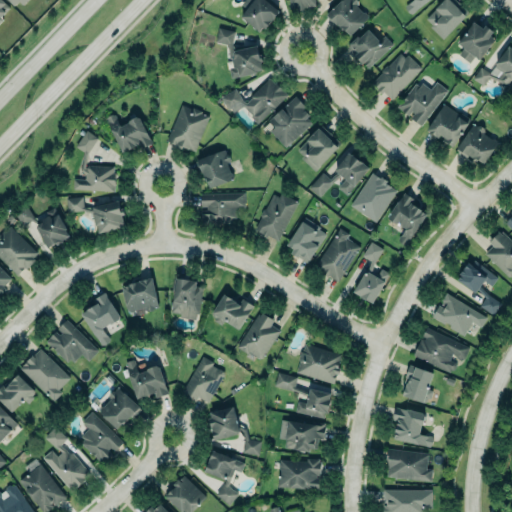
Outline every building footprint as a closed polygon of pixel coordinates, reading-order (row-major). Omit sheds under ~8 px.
[(0,0),(0,20),(11,9),(1,0),(0,0)] [(26,0),(7,0),(18,9),(26,0)] [(265,0),(278,10),(265,27),(262,25),(259,30),(240,16),(247,7),(245,5),(241,3),(243,0),(265,0)] [(289,0),(315,0),(316,5),(311,5),(311,6),(304,7),(304,9),(300,9),(300,8),(290,8),(289,0)] [(324,15),(340,0),(357,0),(357,3),(356,5),(362,12),(365,12),(367,14),(367,17),(368,18),(350,34),(345,29),(343,30),(337,23),(334,25),(324,15)] [(428,0),(409,15),(403,4),(409,0),(428,0)] [(467,11),(456,0),(443,0),(424,18),(441,40),(467,11)] [(457,53),(464,45),(457,39),(472,18),(477,13),(499,31),(478,57),(474,52),(467,63),(457,53)] [(257,45),(234,50),(232,52),(231,44),(234,31),(218,27),(215,41),(227,44),(229,58),(231,58),(233,67),(229,68),(231,77),(239,75),(239,76),(256,72),(255,70),(262,69),(261,61),(262,61),(261,54),(258,54),(257,45)] [(378,40),(366,28),(346,46),(366,68),(392,44),(383,35),(378,40)] [(508,46),(511,49),(511,76),(504,87),(488,78),(482,86),(471,78),(481,65),(488,71),(508,46)] [(372,82),(381,72),(381,69),(385,65),(388,65),(399,53),(404,57),(407,54),(421,67),(391,98),(383,91),(381,93),(376,89),(377,87),(372,82)] [(287,94),(257,123),(250,116),(251,114),(243,106),(239,103),(228,109),(220,97),(235,88),(241,99),(246,102),(250,98),(250,95),(269,77),(274,83),(275,81),(287,94)] [(436,81),(447,90),(420,125),(411,117),(414,113),(411,111),(408,115),(397,106),(415,83),(419,86),(421,82),(430,89),(436,81)] [(261,125),(293,97),(314,120),(283,149),(261,125)] [(208,115),(180,103),(165,140),(193,152),(208,115)] [(442,104),(468,117),(451,147),(425,130),(442,104)] [(114,114),(111,114),(107,116),(106,119),(122,152),(138,144),(140,148),(146,145),(152,142),(139,117),(136,116),(128,120),(128,122),(120,126),(114,114)] [(454,151),(470,125),(496,141),(479,167),(454,151)] [(296,149),(318,127),(337,147),(314,170),(301,157),(303,155),(296,149)] [(88,164),(113,165),(113,172),(115,172),(115,185),(114,185),(114,191),(72,188),(73,178),(85,178),(85,173),(80,170),(83,151),(75,145),(86,129),(97,137),(87,153),(84,168),(86,168),(85,167),(88,164)] [(194,160),(224,148),(226,153),(228,153),(230,159),(227,163),(230,172),(232,172),(233,175),(232,179),(210,187),(207,180),(206,181),(203,172),(199,172),(194,160)] [(326,164),(332,169),(324,177),(317,172),(304,187),(316,197),(328,184),(337,174),(344,179),(336,187),(345,194),(368,169),(341,148),(326,164)] [(350,205),(372,172),(380,178),(381,176),(387,180),(385,183),(396,190),(375,221),(350,205)] [(200,193),(244,191),(245,206),(236,206),(236,217),(231,218),(231,222),(201,223),(201,209),(206,209),(206,206),(200,206),(200,193)] [(254,229),(260,217),(260,214),(262,209),(265,208),(273,193),(278,196),(280,192),(297,201),(277,240),(254,229)] [(389,219),(388,215),(403,192),(413,199),(411,203),(427,214),(406,244),(403,244),(399,242),(398,238),(405,228),(398,223),(396,223),(389,219)] [(63,197),(80,195),(82,210),(64,212),(63,197)] [(89,205),(117,198),(124,225),(96,232),(89,205)] [(44,249),(69,237),(50,205),(31,216),(22,206),(11,213),(19,225),(28,220),(44,249)] [(316,225),(320,227),(318,229),(325,233),(307,262),(290,252),(293,249),(286,244),(302,220),(314,228),(316,225)] [(37,252),(32,257),(34,259),(25,268),(24,267),(17,275),(0,258),(0,233),(3,230),(4,231),(10,225),(37,252)] [(316,265),(335,234),(337,235),(339,228),(348,233),(346,237),(360,246),(338,282),(328,276),(328,278),(321,273),(323,270),(316,265)] [(499,231),(511,244),(511,275),(506,277),(484,252),(491,247),(488,241),(499,231)] [(371,304),(352,291),(366,271),(369,262),(361,255),(370,240),(382,248),(371,270),(377,274),(379,269),(389,275),(371,304)] [(478,307),(491,315),(500,303),(479,285),(483,281),(489,286),(496,278),(473,260),(466,263),(456,279),(472,293),(475,290),(482,297),(478,307)] [(0,268),(10,278),(2,286),(5,289),(1,292),(2,293),(1,294),(0,293),(0,268)] [(196,280),(176,277),(176,278),(173,278),(171,291),(174,291),(171,311),(180,313),(180,316),(195,319),(196,313),(198,313),(202,286),(195,285),(196,280)] [(120,285),(127,313),(158,306),(151,278),(120,285)] [(430,317),(438,303),(440,304),(442,301),(440,300),(446,291),(477,309),(488,316),(481,328),(472,323),(463,337),(430,317)] [(104,292),(119,316),(118,319),(112,323),(109,323),(102,328),(109,339),(106,343),(101,346),(81,314),(87,310),(87,309),(97,303),(96,297),(104,292)] [(250,305),(221,292),(209,319),(221,324),(223,321),(240,329),(250,305)] [(236,346),(257,313),(260,314),(261,313),(272,320),(269,324),(279,331),(262,357),(259,358),(248,352),(247,354),(236,346)] [(97,350),(87,360),(80,353),(72,361),(69,358),(66,361),(45,341),(55,331),(59,334),(61,332),(56,328),(66,319),(97,350)] [(413,355),(421,339),(423,340),(425,337),(421,336),(426,326),(470,347),(464,359),(461,358),(459,359),(456,357),(455,354),(452,353),(449,359),(455,362),(456,365),(454,369),(451,370),(450,369),(449,371),(413,355)] [(303,342),(340,354),(333,384),(295,371),(303,342)] [(39,348),(32,355),(31,354),(25,360),(26,361),(19,367),(52,400),(60,392),(57,389),(69,377),(39,348)] [(182,390),(202,356),(212,362),(211,365),(217,368),(218,368),(222,370),(223,373),(207,402),(198,396),(195,401),(189,397),(183,394),(185,390),(182,390)] [(159,367),(168,393),(155,398),(153,392),(137,398),(124,364),(126,361),(131,360),(134,360),(138,373),(146,370),(147,368),(155,365),(159,367)] [(409,365),(433,373),(428,389),(433,390),(430,399),(427,398),(426,401),(423,402),(403,395),(407,383),(408,383),(410,377),(405,376),(409,365)] [(0,401),(0,384),(14,370),(34,390),(34,393),(32,395),(34,397),(27,404),(23,400),(11,412),(0,401)] [(330,393),(329,399),(331,399),(328,413),(325,412),(323,418),(295,411),(297,401),(306,403),(308,396),(294,390),(273,385),(277,371),(297,376),(295,384),(309,390),(310,388),(330,393)] [(116,429),(99,413),(99,408),(101,406),(103,406),(110,397),(108,398),(108,394),(111,390),(114,390),(117,387),(140,408),(132,417),(130,416),(123,424),(121,423),(116,429)] [(213,440),(207,418),(210,417),(208,412),(232,406),(237,424),(245,428),(248,438),(260,440),(257,454),(241,451),(244,438),(243,431),(238,429),(239,431),(237,434),(213,440)] [(0,439),(16,423),(0,407),(0,439)] [(394,407),(422,413),(417,435),(432,436),(430,447),(391,439),(395,421),(390,418),(394,407)] [(73,440),(101,463),(122,440),(88,409),(77,419),(85,427),(73,440)] [(281,419),(287,420),(288,417),(324,423),(324,426),(325,426),(323,439),(318,438),(316,449),(310,448),(309,452),(283,447),(285,439),(278,438),(281,419)] [(43,457),(50,450),(56,455),(61,452),(44,437),(54,426),(66,438),(60,445),(68,452),(71,453),(89,473),(83,477),(84,479),(71,491),(43,457)] [(386,447),(429,453),(426,469),(433,470),(429,481),(385,476),(386,447)] [(228,505),(237,493),(227,485),(233,469),(240,472),(243,463),(212,450),(204,471),(223,479),(224,482),(214,494),(228,505)] [(54,504),(52,501),(50,503),(52,505),(52,506),(52,507),(45,511),(43,511),(18,480),(28,472),(23,466),(34,458),(64,496),(54,504)] [(278,459),(266,458),(265,474),(273,473),(273,487),(318,488),(319,459),(278,459)] [(181,511),(165,496),(167,494),(166,494),(172,488),(174,486),(172,484),(177,478),(181,481),(182,480),(180,478),(183,475),(205,497),(190,511),(189,511),(183,511),(182,511),(181,511)] [(0,511),(35,511),(14,483),(12,485),(8,483),(4,487),(3,489),(0,492),(0,511)] [(382,511),(383,489),(432,489),(431,508),(424,508),(424,511),(382,511)]
